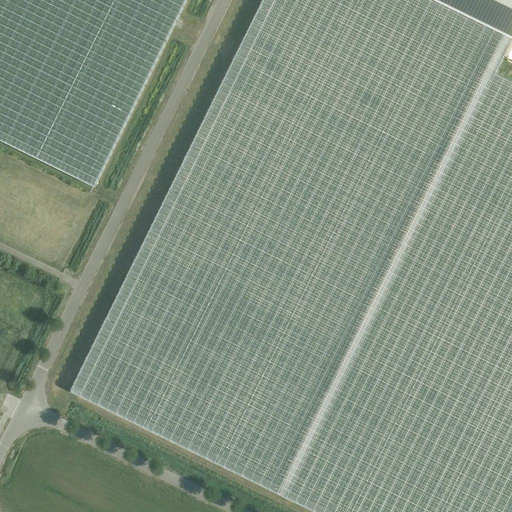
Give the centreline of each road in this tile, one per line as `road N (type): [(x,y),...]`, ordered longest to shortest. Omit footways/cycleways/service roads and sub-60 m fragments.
road 1 (unclassified): [(81,285),(223,0)]
road 2 (unclassified): [(236,511),(26,406)]
road 3 (unclassified): [(26,406),(81,285)]
